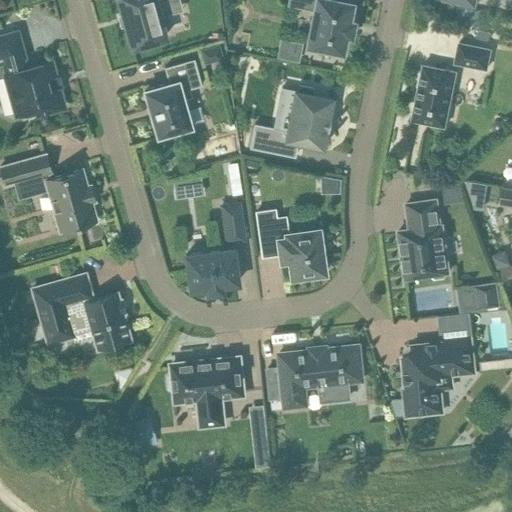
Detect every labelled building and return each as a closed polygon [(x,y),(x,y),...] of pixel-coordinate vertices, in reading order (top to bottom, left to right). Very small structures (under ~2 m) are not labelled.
[(119,0),(132,46),(165,36),(154,0),(119,0)] [(301,0),(300,7),(311,9),(304,44),(342,52),(346,35),(351,36),(354,21),(349,20),(352,3),(337,0),(301,0)] [(490,32),(478,29),(477,37),(488,40),(490,32)] [(17,31),(0,35),(0,63),(3,62),(6,73),(5,74),(16,114),(36,109),(37,114),(64,107),(59,88),(62,87),(64,86),(63,85),(61,75),(60,74),(59,74),(55,75),(51,61),(26,68),(22,66),(20,58),(25,56),(17,31)] [(279,37),(274,56),(297,62),(301,43),(279,37)] [(487,69),(491,49),(459,42),(455,62),(487,69)] [(204,64),(224,59),(220,45),(201,50),(204,64)] [(169,82),(144,89),(157,136),(191,126),(184,98),(192,96),(189,88),(202,85),(194,59),(165,67),(169,82)] [(445,126),(456,71),(423,64),(412,119),(445,126)] [(255,123),(249,147),(295,156),(298,142),(322,147),(322,148),(323,148),(323,147),(327,129),(328,129),(328,127),(327,127),(329,118),(330,118),(331,116),(329,116),(333,98),(333,97),(332,97),(313,93),(314,88),(298,85),(298,89),(294,88),(293,90),(281,87),(273,126),(255,123)] [(45,154),(0,166),(5,184),(15,182),(31,177),(48,172),(50,171),(45,154)] [(48,172),(31,177),(36,194),(49,190),(54,208),(57,207),(63,228),(60,229),(60,230),(81,224),(82,227),(93,224),(92,221),(96,220),(91,201),(94,200),(90,185),(86,186),(81,169),(50,178),(48,172)] [(173,177),(174,196),(202,195),(201,176),(173,177)] [(239,177),(230,179),(232,196),(242,194),(239,177)] [(488,184),(466,180),(464,184),(473,207),(484,209),(488,184)] [(511,187),(504,186),(501,202),(511,204),(511,187)] [(410,229),(399,230),(405,278),(431,274),(435,277),(443,276),(446,272),(449,272),(442,224),(440,225),(437,199),(406,203),(410,229)] [(239,203),(222,205),(227,241),(244,239),(239,203)] [(275,209),(256,212),(263,256),(280,254),(280,260),(281,261),(283,261),(289,260),(291,277),(308,275),(308,277),(323,275),(322,273),(325,272),(323,257),(322,251),(325,250),(323,235),(320,236),(320,232),(319,228),(301,230),(288,232),(285,216),(276,218),(275,209)] [(158,223),(160,231),(168,229),(166,221),(158,223)] [(233,248),(186,255),(190,289),(207,286),(208,292),(222,290),(221,284),(238,282),(233,248)] [(504,277),(511,275),(511,264),(501,267),(504,277)] [(92,299),(85,273),(32,287),(48,343),(74,335),(73,331),(92,326),(98,347),(107,345),(108,348),(122,345),(121,341),(130,339),(117,292),(92,299)] [(499,305),(495,283),(476,286),(479,308),(499,305)] [(407,355),(402,356),(403,366),(404,376),(405,377),(406,387),(403,387),(404,396),(406,413),(406,415),(433,412),(440,412),(442,411),(442,409),(440,390),(440,388),(452,386),(451,374),(475,371),(470,336),(442,339),(443,341),(433,342),(431,342),(421,343),(411,344),(412,349),(407,355)] [(283,384),(268,385),(269,399),(284,397),(285,406),(302,404),(300,386),(319,384),(321,402),(352,399),(352,397),(350,381),(362,380),(359,344),(340,346),(341,347),(328,348),(327,344),(324,345),(312,346),(309,346),(309,350),(300,351),(299,350),(279,352),(281,366),(283,384)] [(173,375),(169,378),(170,387),(175,390),(176,401),(199,398),(200,412),(201,423),(201,425),(205,424),(220,423),(223,422),(223,421),(222,409),(221,396),(244,394),(240,357),(213,359),(214,361),(198,362),(198,361),(172,364),(173,375)] [(488,370),(487,360),(480,361),(481,370),(488,370)] [(135,414),(136,445),(152,445),(152,414),(135,414)]
